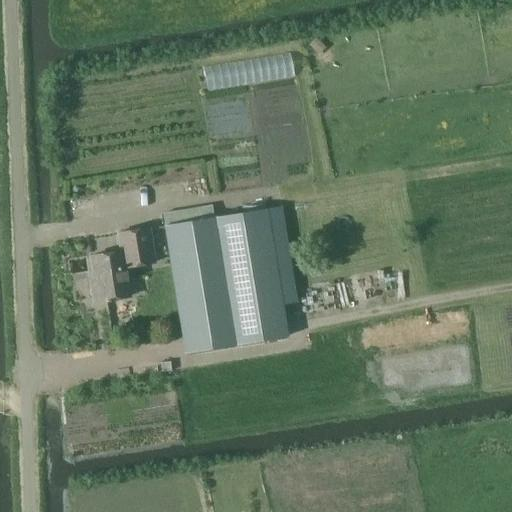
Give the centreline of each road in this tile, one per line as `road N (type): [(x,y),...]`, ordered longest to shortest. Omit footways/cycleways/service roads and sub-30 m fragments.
road 1 (unclassified): [(13,0),(32,511)]
road 2 (track): [(311,324),(511,287)]
